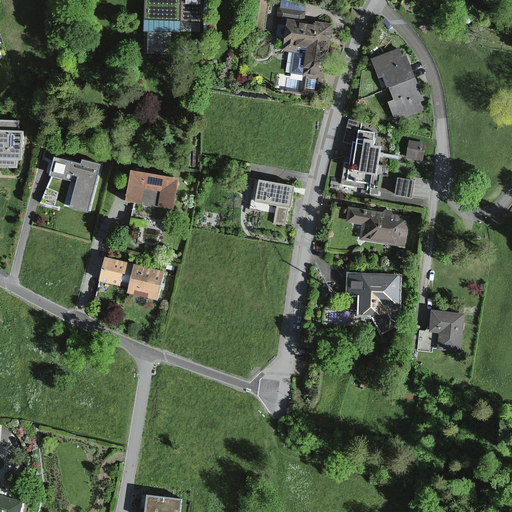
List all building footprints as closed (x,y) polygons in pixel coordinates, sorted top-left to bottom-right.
[(175,54),(175,33),(203,34),(203,0),(141,0),(141,29),(150,29),(149,53),(175,54)] [(274,25),(283,26),(280,48),(294,51),(291,70),(305,72),(302,90),(314,92),(317,77),(320,78),(327,33),(314,32),(315,24),(305,23),(307,9),(277,5),(274,25)] [(387,103),(394,120),(422,109),(419,102),(423,100),(405,55),(401,57),(397,48),(368,60),(376,78),(382,75),(392,101),(387,103)] [(378,124),(348,118),(344,140),(353,142),(350,160),(345,159),(340,182),(410,196),(412,183),(374,175),(379,147),(373,146),(378,124)] [(26,128),(0,127),(0,165),(25,166),(26,128)] [(409,136),(406,155),(424,158),(427,138),(409,136)] [(80,166),(50,158),(46,175),(52,177),(68,181),(61,208),(88,215),(101,165),(81,160),(80,166)] [(127,171),(122,202),(140,205),(142,190),(159,193),(156,208),(172,211),(178,180),(127,171)] [(68,181),(52,177),(42,202),(61,208),(68,181)] [(298,185),(257,180),(253,210),(263,212),(264,203),(295,207),(298,185)] [(408,220),(346,208),(344,222),(363,225),(360,241),(403,249),(408,220)] [(123,294),(156,302),(163,274),(134,267),(104,260),(100,280),(117,284),(118,282),(125,284),(123,294)] [(399,278),(347,275),(346,295),(358,295),(357,315),(381,317),(381,305),(398,306),(399,278)] [(462,314),(430,313),(430,333),(415,332),(414,354),(461,355),(462,314)] [(0,511),(25,511),(29,496),(0,489),(0,511)] [(180,511),(181,498),(147,497),(147,511),(180,511)]
